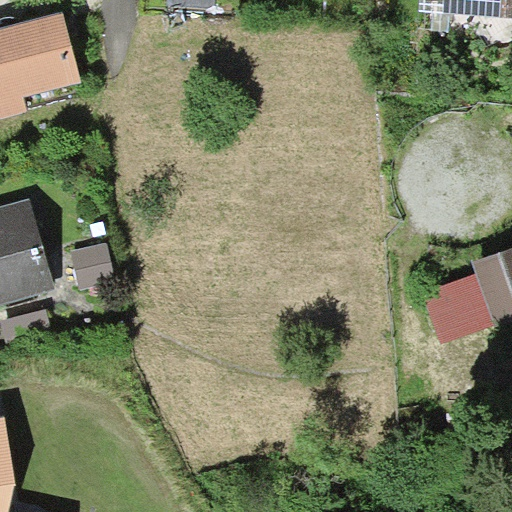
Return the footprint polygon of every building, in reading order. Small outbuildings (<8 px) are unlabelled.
[(238,0),(140,0),(140,10),(239,12),(238,0)] [(420,0),(420,10),(444,12),(444,0),(420,0)] [(511,0),(444,0),(444,12),(511,15),(511,0)] [(64,12),(0,28),(0,119),(29,112),(24,95),(82,80),(64,12)] [(0,304),(56,287),(29,198),(0,206),(0,304)] [(117,280),(107,241),(71,249),(80,289),(117,280)] [(511,245),(472,259),(476,271),(494,323),(511,316),(511,245)] [(494,323),(476,271),(422,290),(440,341),(494,323)] [(5,418),(0,418),(0,511),(8,511),(16,485),(5,418)]
